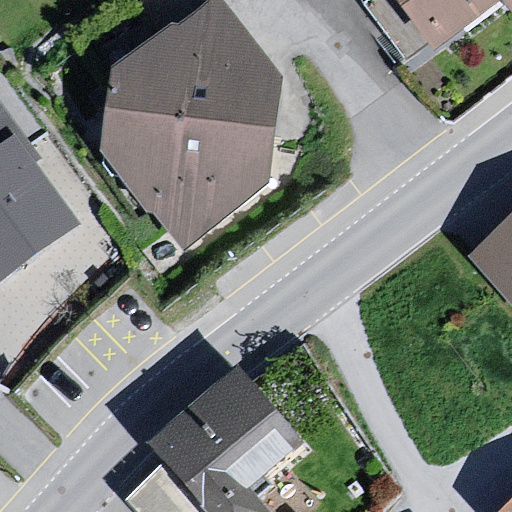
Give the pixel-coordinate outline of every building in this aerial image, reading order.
[(511,0),(374,0),(435,72),(511,9),(511,0)] [(286,104),(212,16),(107,81),(100,175),(186,266),(264,206),(286,104)] [(31,144),(0,103),(0,291),(85,229),(26,148),(31,144)] [(511,234),(470,272),(511,313),(511,234)] [(251,511),(307,465),(237,389),(143,472),(155,489),(131,511),(251,511)]
